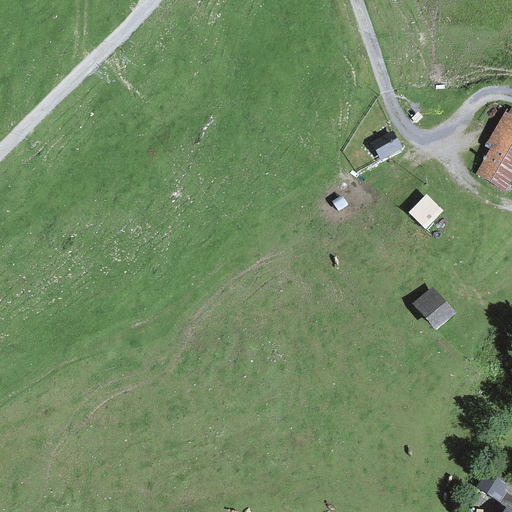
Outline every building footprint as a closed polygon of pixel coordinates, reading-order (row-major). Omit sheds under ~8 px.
[(511,115),(507,112),(486,146),(492,150),(477,175),(507,192),(511,182),(511,115)] [(394,130),(373,140),(383,158),(403,147),(394,130)] [(428,196),(411,213),(427,230),(445,212),(428,196)] [(460,315),(436,289),(416,307),(439,333),(460,315)] [(511,511),(511,497),(502,511),(511,511)]
